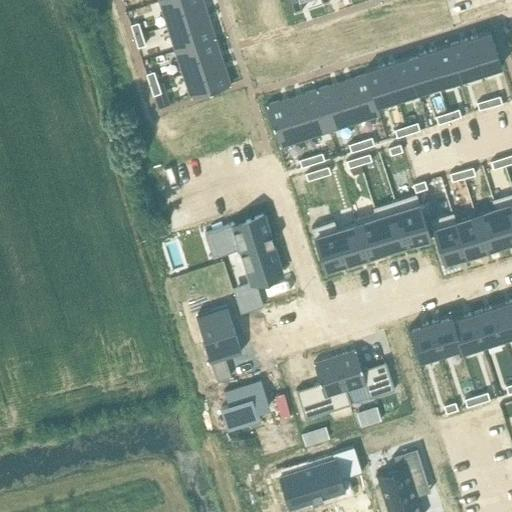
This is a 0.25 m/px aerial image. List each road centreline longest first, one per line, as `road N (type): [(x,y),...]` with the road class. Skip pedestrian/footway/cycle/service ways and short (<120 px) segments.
road 1 (residential): [(511,272),(328,329)]
road 2 (residential): [(328,329),(271,155)]
